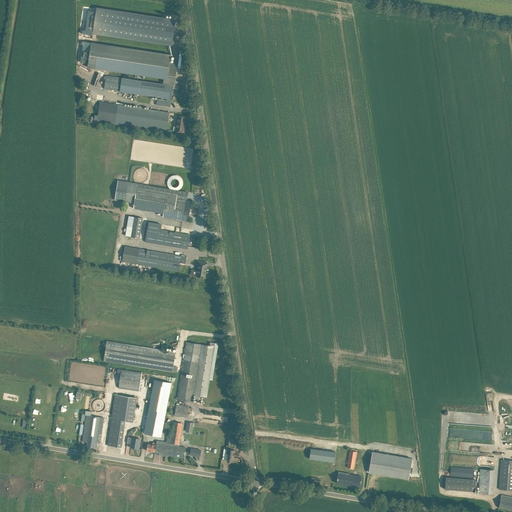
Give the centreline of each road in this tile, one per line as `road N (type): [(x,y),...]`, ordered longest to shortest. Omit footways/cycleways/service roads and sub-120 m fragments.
road 1 (tertiary): [(255,481),(184,0)]
road 2 (unclassified): [(255,481),(0,441)]
road 3 (unclassified): [(437,511),(255,481)]
